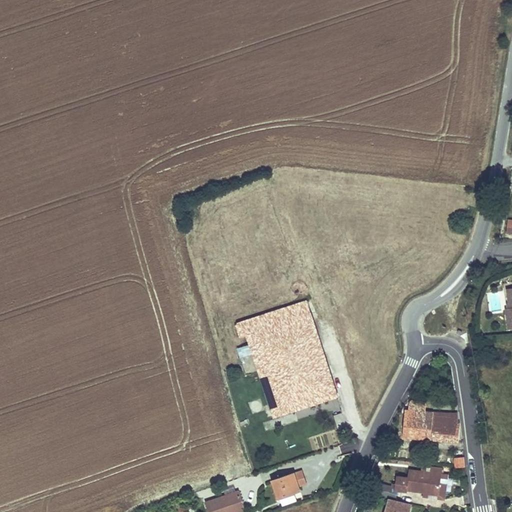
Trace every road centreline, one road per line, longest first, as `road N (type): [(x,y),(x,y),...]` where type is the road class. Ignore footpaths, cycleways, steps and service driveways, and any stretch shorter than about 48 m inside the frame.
road 1 (unclassified): [(413,344),(444,344),(461,363),(482,511)]
road 2 (tertiary): [(343,511),(413,344)]
road 3 (tertiary): [(475,248),(511,73)]
road 4 (tertiary): [(413,344),(415,311),(453,284),(475,248)]
